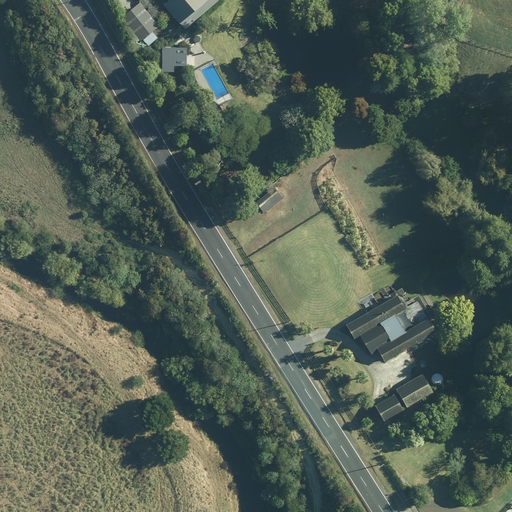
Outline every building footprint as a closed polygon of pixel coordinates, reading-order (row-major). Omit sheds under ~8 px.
[(133,0),(123,0),(126,3),(137,15),(143,10),(133,0)] [(165,0),(167,1),(162,6),(183,30),(216,0),(165,0)] [(137,15),(126,3),(119,9),(130,22),(137,15)] [(159,7),(147,7),(146,21),(158,22),(159,7)] [(175,47),(162,47),(160,72),(174,73),(175,47)] [(263,214),(282,197),(272,186),(254,202),(263,214)] [(379,351),(384,363),(434,333),(425,318),(404,331),(395,316),(404,310),(396,296),(346,326),(353,339),(359,336),(371,356),(379,351)] [(396,389),(406,407),(432,392),(422,375),(396,389)] [(383,422),(402,409),(392,394),(373,407),(383,422)]
